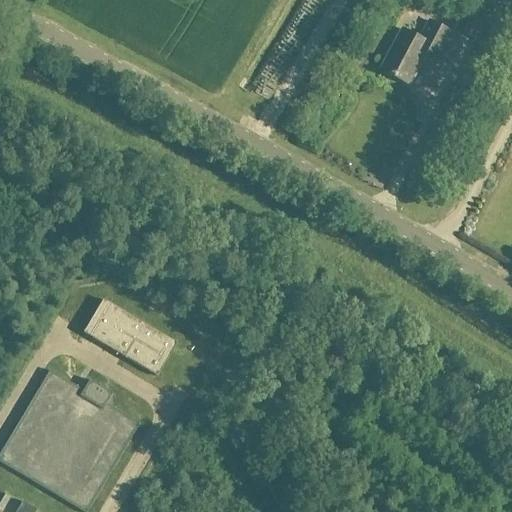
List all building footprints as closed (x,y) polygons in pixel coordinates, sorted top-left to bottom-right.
[(473,11),(462,32),(481,42),(492,21),(473,11)] [(451,35),(428,23),(418,40),(401,31),(379,72),(406,87),(423,55),(437,62),(451,35)] [(100,302),(80,335),(154,378),(173,345),(100,302)] [(0,466),(74,511),(84,511),(136,427),(102,406),(109,395),(86,382),(80,393),(47,373),(0,451),(0,466)] [(0,511),(31,511),(19,504),(18,505),(3,496),(0,500),(0,511)]
